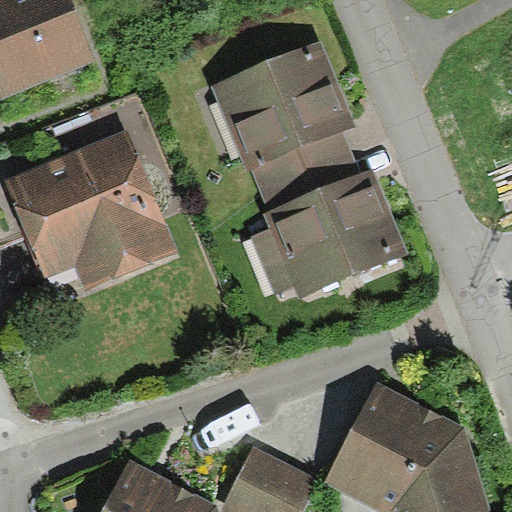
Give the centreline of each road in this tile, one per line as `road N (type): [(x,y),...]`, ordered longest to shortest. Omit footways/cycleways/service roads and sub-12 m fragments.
road 1 (residential): [(486,314),(4,459)]
road 2 (residential): [(356,0),(470,268)]
